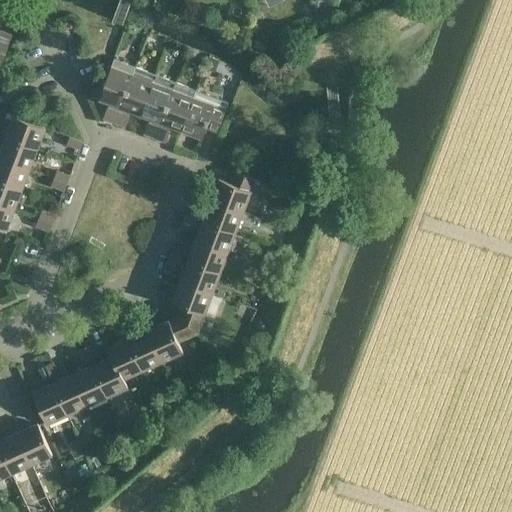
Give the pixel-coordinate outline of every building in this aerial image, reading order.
[(0,30),(0,64),(11,35),(0,30)] [(102,119),(113,123),(134,67),(113,59),(98,99),(110,104),(108,108),(107,107),(102,119)] [(154,75),(134,67),(113,123),(124,128),(129,115),(128,114),(129,111),(139,115),(154,75)] [(154,75),(139,115),(150,119),(148,123),(147,122),(142,134),(154,139),(174,83),(154,75)] [(174,83),(154,139),(164,143),(169,130),(168,130),(169,126),(180,130),(195,90),(174,83)] [(195,90),(180,130),(201,138),(205,129),(216,133),(227,103),(195,90)] [(4,136),(36,148),(44,127),(12,115),(4,136)] [(4,136),(0,146),(0,158),(28,169),(36,148),(4,136)] [(67,144),(80,149),(83,142),(70,137),(67,144)] [(28,169),(0,158),(0,181),(21,189),(28,169)] [(54,178),(67,183),(70,176),(57,171),(54,178)] [(209,200),(242,213),(254,180),(232,171),(228,182),(218,178),(209,200)] [(67,183),(54,178),(51,186),(64,191),(67,183)] [(0,204),(13,210),(21,189),(0,181),(0,204)] [(202,219),(235,232),(242,213),(209,200),(202,219)] [(13,210),(0,204),(0,229),(5,231),(13,210)] [(185,212),(197,217),(200,210),(188,205),(185,212)] [(39,219),(51,224),(54,216),(42,211),(39,219)] [(197,217),(185,212),(182,220),(194,225),(197,217)] [(51,224),(39,219),(36,226),(49,231),(51,224)] [(202,219),(195,238),(228,250),(235,232),(202,219)] [(195,238),(186,261),(219,273),(228,250),(195,238)] [(169,254),(180,259),(184,250),(173,246),(169,254)] [(180,259),(169,254),(167,261),(178,265),(180,259)] [(219,273),(186,261),(178,283),(211,296),(219,273)] [(177,316),(197,333),(211,296),(178,283),(171,302),(181,306),(177,316)] [(197,333),(177,316),(147,329),(162,361),(182,352),(178,344),(197,333)] [(119,321),(125,333),(132,330),(127,318),(119,321)] [(125,333),(119,321),(113,324),(118,336),(125,333)] [(147,329),(127,339),(142,370),(162,361),(147,329)] [(108,348),(126,387),(123,379),(142,370),(127,339),(108,348)] [(84,348),(89,360),(97,356),(91,344),(84,348)] [(89,360),(84,348),(78,350),(83,363),(89,360)] [(110,357),(92,365),(106,396),(126,387),(108,348),(106,348),(110,357)] [(44,365),(50,377),(57,374),(51,362),(44,365)] [(50,377),(44,365),(38,368),(44,380),(50,377)] [(106,396),(92,365),(72,374),(86,405),(106,396)] [(52,383),(66,414),(86,405),(72,374),(52,383)] [(66,414),(52,383),(31,392),(46,424),(66,414)] [(35,418),(29,406),(22,409),(28,421),(35,418)] [(17,432),(31,464),(52,455),(37,423),(17,432)] [(17,432),(0,439),(0,448),(11,473),(31,464),(17,432)] [(0,448),(0,478),(11,473),(0,448)]
